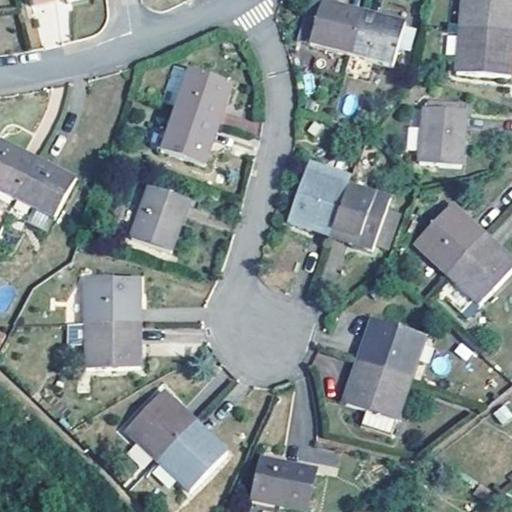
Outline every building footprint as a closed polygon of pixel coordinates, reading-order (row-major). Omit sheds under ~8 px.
[(94,7),(92,0),(29,0),(31,10),(66,0),(69,13),(94,7)] [(511,0),(468,0),(466,34),(511,37),(511,0)] [(327,5),(316,2),(303,46),(313,49),(327,5)] [(313,49),(355,61),(368,17),(327,5),(313,49)] [(368,17),(355,61),(396,73),(398,66),(406,39),(409,29),(368,17)] [(511,37),(466,34),(462,77),(511,82),(511,37)] [(416,41),(406,39),(398,66),(408,69),(416,41)] [(177,117),(221,131),(236,88),(192,74),(177,117)] [(470,115),(430,112),(425,168),(465,170),(470,115)] [(221,131),(177,117),(163,157),(207,172),(221,131)] [(0,147),(0,198),(18,208),(40,167),(1,145),(0,147)] [(77,187),(40,167),(18,208),(54,228),(77,187)] [(333,241),(351,190),(308,176),(291,227),(333,241)] [(394,204),(351,190),(333,241),(377,256),(379,251),(389,217),(394,204)] [(190,206),(151,193),(132,244),(171,257),(190,206)] [(511,203),(487,229),(501,243),(511,231),(511,203)] [(451,281),(489,240),(456,208),(417,249),(451,281)] [(402,222),(389,217),(379,251),(391,255),(402,222)] [(511,281),(511,262),(489,240),(451,281),(483,312),(511,281)] [(88,327),(141,327),(141,285),(88,285),(88,327)] [(83,346),(81,324),(67,325),(68,348),(83,346)] [(361,369),(414,387),(429,343),(377,324),(361,369)] [(142,374),(141,327),(88,327),(88,374),(142,374)] [(400,429),(414,387),(361,369),(347,411),(400,429)] [(159,467),(196,429),(164,398),(127,435),(159,467)] [(196,429),(159,467),(191,498),(228,461),(196,429)] [(308,511),(317,477),(264,464),(251,511),(308,511)]
